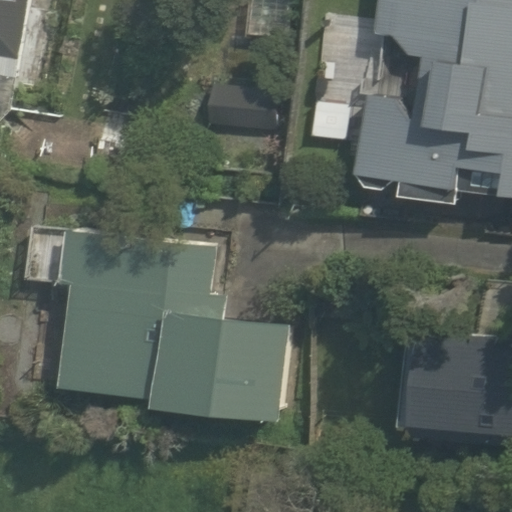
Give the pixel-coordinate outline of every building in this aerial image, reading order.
[(0,0),(0,73),(44,80),(56,1),(50,0),(0,0)] [(511,0),(390,0),(386,35),(437,41),(430,101),(385,95),(375,172),(417,177),(414,199),(475,206),(476,194),(511,197),(511,0)] [(286,81),(224,75),(219,122),(281,128),(286,81)] [(227,244),(45,228),(42,268),(83,272),(79,314),(54,312),(50,348),(78,351),(75,387),(174,396),(173,403),(297,414),(305,320),(221,312),(227,244)] [(511,360),(430,354),(424,424),(511,431),(511,360)]
